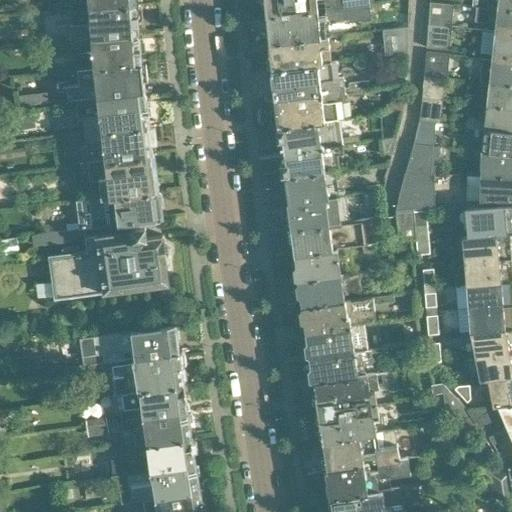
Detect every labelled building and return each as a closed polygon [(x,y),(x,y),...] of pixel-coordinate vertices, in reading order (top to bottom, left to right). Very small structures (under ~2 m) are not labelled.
[(138,3),(137,0),(72,0),(73,8),(138,3)] [(261,0),(265,2),(266,16),(369,2),(369,0),(261,0)] [(511,9),(511,0),(498,0),(498,8),(511,9)] [(431,1),(429,23),(452,26),(453,3),(431,1)] [(371,16),(369,2),(266,16),(269,45),(329,37),(329,35),(327,35),(325,21),(345,18),(345,19),(371,16)] [(139,5),(138,3),(73,8),(74,23),(71,23),(72,39),(140,33),(139,23),(140,23),(144,18),(142,8),(139,5)] [(476,6),(475,20),(490,21),(490,17),(497,18),(495,31),(511,32),(511,9),(498,8),(488,7),(476,6)] [(397,15),(396,27),(408,25),(409,15),(397,15)] [(450,49),(452,26),(429,23),(427,46),(450,49)] [(408,52),(408,25),(382,29),(385,54),(408,52)] [(511,59),(511,32),(495,31),(492,58),(511,59)] [(143,62),(140,33),(72,39),(72,54),(76,54),(78,69),(143,62)] [(331,60),(329,37),(269,45),(270,55),(268,57),(269,67),(271,67),(272,71),(331,63),(331,60)] [(67,39),(51,40),(52,50),(67,49),(67,39)] [(448,77),(449,53),(427,51),(424,74),(445,76),(448,77)] [(481,56),(479,80),(490,82),(511,84),(511,59),(492,58),(481,56)] [(337,60),(331,60),(331,63),(272,71),(272,73),(269,74),(271,85),(273,86),(275,99),(345,89),(343,76),(338,77),(337,60)] [(144,65),(143,62),(78,69),(79,83),(67,85),(69,99),(76,98),(77,104),(147,96),(145,81),(149,81),(147,65),(144,65)] [(443,99),(445,76),(424,74),(422,97),(443,99)] [(511,106),(511,84),(490,82),(487,104),(511,106)] [(346,99),(345,89),(275,99),(276,110),(273,112),(275,121),(277,122),(278,127),(341,119),(341,118),(344,117),(342,100),(346,99)] [(19,94),(20,104),(49,101),(48,91),(19,94)] [(404,108),(405,95),(391,97),(390,110),(404,108)] [(150,125),(147,96),(77,104),(79,118),(83,118),(85,132),(150,125)] [(440,122),(443,99),(422,97),(420,119),(436,121),(440,122)] [(511,129),(511,106),(487,104),(485,124),(485,127),(511,129)] [(341,126),(341,119),(278,127),(278,128),(275,129),(277,140),(280,141),(282,152),(360,142),(359,135),(343,137),(341,126)] [(434,144),(436,121),(420,119),(414,142),(434,144)] [(152,125),(150,125),(85,132),(85,136),(86,145),(82,146),(84,162),(89,162),(88,160),(154,153),(152,142),(153,142),(156,138),(155,128),(152,125)] [(511,129),(485,127),(483,150),(511,152),(511,129)] [(396,136),(381,139),(383,154),(392,153),(396,136)] [(438,172),(440,145),(434,144),(414,142),(406,173),(434,174),(434,172),(438,172)] [(283,161),(280,164),(282,174),(284,175),(285,177),(336,171),(336,170),(340,169),(338,154),(345,153),(343,144),(282,152),(283,161)] [(511,176),(511,152),(483,150),(481,175),(511,176)] [(158,190),(154,153),(88,160),(89,162),(91,180),(100,179),(102,196),(158,190)] [(339,195),(336,171),(285,177),(288,203),(337,196),(337,195),(339,195)] [(435,206),(434,174),(406,173),(397,209),(413,207),(435,206)] [(511,199),(511,176),(481,175),(481,199),(511,199)] [(90,200),(88,203),(89,210),(92,212),(94,226),(162,218),(160,207),(164,203),(163,195),(158,191),(158,190),(102,196),(90,198),(90,200)] [(337,195),(337,196),(288,203),(290,212),(287,216),(287,223),(292,226),(292,229),(335,223),(334,220),(349,219),(346,194),(339,195),(337,195)] [(511,232),(511,203),(502,204),(466,207),(469,235),(511,231),(511,233),(511,232)] [(413,207),(397,209),(398,225),(415,224),(414,212),(413,207)] [(428,225),(427,211),(414,212),(415,224),(415,226),(428,225)] [(0,217),(0,238),(22,239),(22,217),(0,217)] [(363,219),(335,223),(292,229),(292,230),(287,231),(289,244),(294,243),(296,255),(338,249),(365,245),(363,219)] [(62,254),(51,256),(57,299),(170,283),(167,262),(168,262),(167,258),(170,255),(168,242),(165,239),(164,235),(148,237),(147,225),(131,227),(132,232),(110,234),(109,226),(85,228),(85,232),(85,233),(86,237),(88,251),(79,252),(78,246),(61,248),(62,254)] [(429,239),(428,225),(415,226),(416,240),(429,239)] [(69,229),(33,233),(34,244),(45,243),(45,244),(68,240),(67,240),(78,238),(77,234),(81,234),(85,233),(85,232),(85,228),(85,227),(69,229)] [(511,255),(511,242),(511,233),(511,231),(469,235),(463,235),(465,259),(511,255)] [(430,253),(429,239),(416,240),(417,254),(430,253)] [(408,240),(400,242),(402,254),(410,253),(408,240)] [(341,274),(341,273),(338,249),(296,255),(297,264),(295,266),(297,278),(299,279),(299,280),(341,274)] [(511,279),(511,255),(465,259),(467,283),(511,279)] [(433,269),(423,269),(424,283),(435,282),(433,269)] [(359,271),(341,273),(341,274),(299,280),(299,282),(297,284),(299,294),(301,296),(303,306),(346,299),(362,296),(359,271)] [(511,303),(511,279),(467,283),(469,307),(511,303)] [(435,292),(425,293),(426,307),(437,306),(435,292)] [(370,295),(362,296),(346,299),(303,306),(303,307),(301,309),(303,320),(305,321),(307,330),(367,322),(374,321),(371,302),(394,300),(394,293),(370,295)] [(511,327),(511,303),(469,307),(471,331),(511,327)] [(439,334),(437,315),(427,316),(428,335),(439,334)] [(367,348),(364,327),(368,327),(367,322),(307,330),(308,341),(306,342),(307,353),(311,355),(311,356),(355,350),(367,348)] [(122,345),(82,351),(84,365),(133,358),(133,359),(180,351),(175,324),(121,332),(122,345)] [(511,351),(511,327),(471,331),(476,355),(511,351)] [(441,361),(440,342),(429,343),(431,362),(441,361)] [(387,345),(367,348),(355,350),(311,356),(313,366),(310,367),(311,378),(315,380),(315,381),(366,373),(364,359),(373,358),(372,352),(388,350),(387,345)] [(115,376),(112,377),(115,393),(128,391),(129,392),(184,384),(184,382),(188,378),(186,368),(182,366),(180,351),(133,359),(133,361),(113,364),(115,376)] [(511,351),(476,355),(481,379),(487,379),(511,376),(511,351)] [(69,371),(46,374),(46,380),(70,377),(69,371)] [(376,371),(366,373),(315,381),(312,384),(313,392),(317,394),(320,414),(354,409),(354,407),(360,406),(360,404),(377,402),(375,389),(379,388),(376,371)] [(511,404),(511,376),(487,379),(493,406),(511,404)] [(443,383),(432,385),(434,394),(444,392),(451,391),(443,383)] [(115,393),(113,393),(115,410),(121,410),(123,421),(188,410),(184,384),(129,392),(128,391),(115,393)] [(470,385),(458,386),(455,389),(467,402),(471,399),(470,385)] [(444,392),(447,419),(472,416),(467,408),(451,391),(444,392)] [(379,414),(377,402),(360,404),(360,406),(354,407),(354,409),(320,414),(321,427),(319,429),(320,439),(374,431),(374,432),(377,431),(374,414),(379,414)] [(511,427),(511,404),(493,406),(467,408),(472,416),(478,425),(503,415),(509,429),(511,427)] [(192,437),(188,410),(123,421),(124,431),(134,430),(136,446),(192,437)] [(108,421),(88,423),(89,436),(109,433),(108,421)] [(377,431),(374,432),(374,431),(320,439),(324,442),(327,468),(365,463),(363,455),(373,454),(373,458),(378,457),(378,460),(380,460),(380,461),(387,460),(400,458),(398,443),(392,444),(390,430),(377,431)] [(489,437),(492,444),(503,440),(500,432),(489,437)] [(113,477),(130,474),(197,464),(195,451),(198,448),(196,439),(193,438),(192,437),(136,446),(138,460),(129,461),(128,455),(110,457),(113,477)] [(370,462),(365,463),(327,468),(329,480),(326,484),(328,493),(331,494),(331,497),(379,490),(379,489),(389,488),(389,489),(391,488),(390,480),(425,475),(422,455),(400,458),(387,460),(388,469),(371,471),(370,462)] [(201,491),(197,464),(130,474),(113,477),(111,478),(112,487),(118,486),(121,503),(135,501),(201,491)] [(506,475),(489,477),(491,496),(498,495),(499,501),(509,499),(506,475)] [(331,497),(329,500),(330,507),(334,509),(334,511),(403,511),(400,487),(391,488),(389,489),(389,488),(379,489),(379,490),(331,497)] [(202,499),(201,491),(135,501),(136,511),(206,511),(208,510),(207,501),(202,499)]
